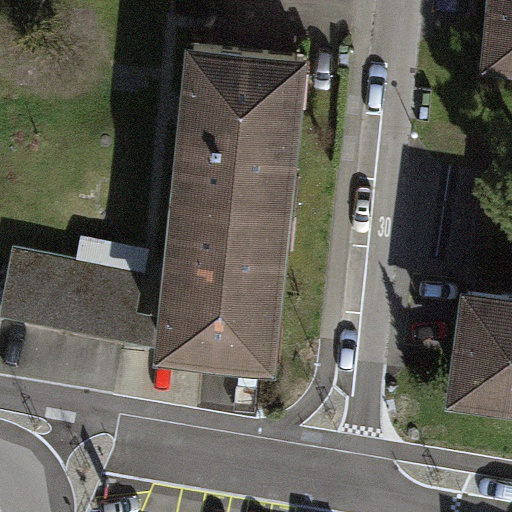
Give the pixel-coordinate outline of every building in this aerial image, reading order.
[(511,0),(496,0),(492,47),(511,49),(511,0)] [(299,53),(195,42),(180,192),(284,202),(299,53)] [(511,174),(486,171),(474,263),(511,268),(511,174)] [(284,202),(180,192),(165,340),(269,351),(284,202)] [(144,269),(15,243),(2,307),(131,333),(144,269)] [(511,292),(470,286),(456,381),(511,389),(511,292)]
